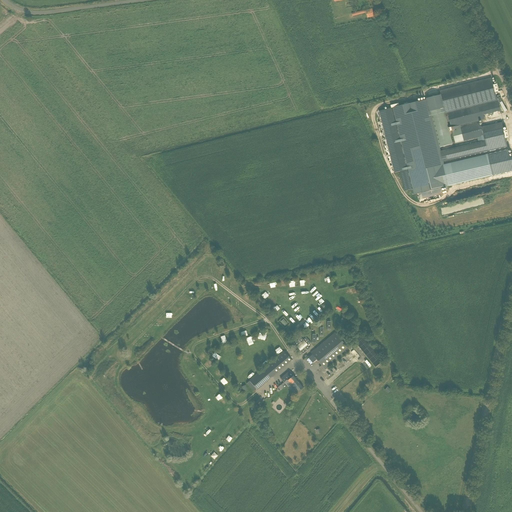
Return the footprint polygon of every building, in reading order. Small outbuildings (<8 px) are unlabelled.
[(372,9),(365,11),(366,13),(367,18),(374,16),(372,9)] [(491,79),(440,92),(441,96),(444,108),(441,109),(442,113),(444,112),(446,117),(448,116),(447,113),(496,101),(494,92),(498,91),(497,84),(493,86),(491,79)] [(448,116),(446,117),(444,112),(442,113),(441,109),(444,108),(441,96),(393,108),(413,189),(414,195),(421,193),(423,199),(443,194),(441,188),(493,176),(511,171),(511,152),(508,153),(508,150),(487,155),(486,151),(507,146),(505,139),(508,139),(506,127),(502,128),(501,121),(481,126),(480,123),(479,124),(479,121),(484,120),(483,115),(501,111),(498,100),(496,101),(447,113),(448,116)] [(393,108),(379,111),(395,173),(400,172),(405,191),(413,189),(393,108)] [(312,315),(307,318),(311,323),(315,320),(312,315)] [(260,333),(258,339),(265,341),(267,335),(260,333)] [(349,349),(335,333),(311,353),(325,370),(349,349)] [(301,338),(294,343),(302,354),(310,348),(308,345),(310,343),(306,338),(303,340),(301,338)] [(247,383),(254,392),(291,360),(284,352),(247,383)] [(280,378),(294,395),(303,388),(289,371),(280,378)] [(237,400),(241,397),(237,392),(233,396),(237,400)] [(234,426),(237,429),(244,422),(241,419),(234,426)]
